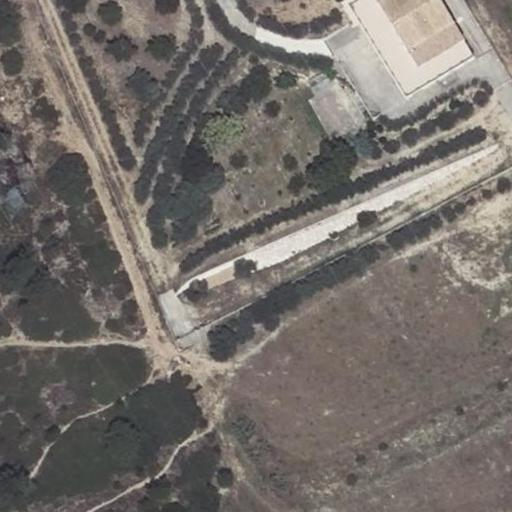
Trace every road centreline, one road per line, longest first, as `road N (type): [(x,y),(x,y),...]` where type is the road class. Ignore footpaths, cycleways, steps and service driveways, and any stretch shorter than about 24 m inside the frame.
road 1 (track): [(12,0),(173,362),(247,354),(304,303),(438,232),(511,217)]
road 2 (residential): [(228,0),(247,25),(278,40),(337,43)]
